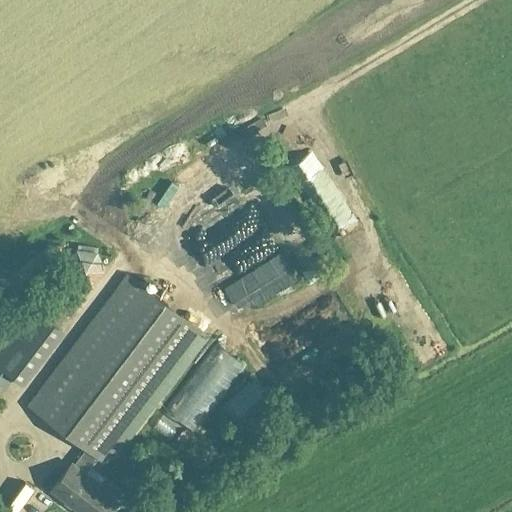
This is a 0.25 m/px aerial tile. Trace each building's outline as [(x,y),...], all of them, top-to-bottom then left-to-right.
[(218,284),(220,288),(234,319),(294,293),(287,278),(313,267),(303,244),(275,256),(264,230),(240,240),(242,243),(191,265),(203,291),(218,284)] [(87,262),(87,277),(101,277),(100,262),(87,262)] [(49,491),(77,511),(93,511),(108,493),(84,474),(96,458),(100,461),(198,330),(126,276),(27,406),(85,450),(73,466),(70,464),(49,491)] [(197,302),(191,314),(215,325),(220,313),(197,302)] [(27,313),(0,356),(0,395),(2,397),(10,385),(26,396),(74,320),(67,315),(64,321),(44,308),(37,319),(27,313)] [(416,374),(444,359),(433,338),(404,352),(416,374)] [(164,411),(196,434),(245,367),(217,343),(164,411)] [(253,380),(222,407),(241,429),(272,402),(253,380)]
